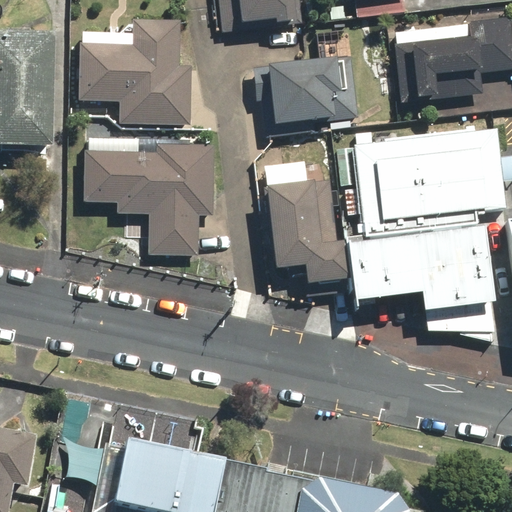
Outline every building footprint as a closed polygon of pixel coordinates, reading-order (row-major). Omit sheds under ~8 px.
[(296,0),(216,0),(221,37),(300,28),(296,0)] [(431,84),(511,73),(511,49),(508,22),(392,37),(394,49),(390,49),(398,108),(433,104),(431,84)] [(118,130),(188,129),(188,70),(179,70),(179,27),(132,27),(132,50),(77,50),(77,106),(118,106),(118,130)] [(48,40),(0,39),(0,152),(47,153),(48,40)] [(348,61),(264,74),(273,134),(357,121),(348,61)] [(493,133),(347,155),(358,228),(504,206),(493,133)] [(147,219),(146,259),(196,261),(197,219),(210,219),(211,150),(154,149),(154,158),(83,156),(82,207),(115,208),(114,218),(147,219)] [(326,185),(260,193),(271,277),(300,273),(302,292),(344,286),(339,249),(334,250),(326,185)] [(481,233),(343,253),(351,311),(418,302),(420,320),(492,309),(481,233)] [(5,511),(7,495),(23,497),(30,441),(0,437),(0,511),(5,511)] [(401,511),(395,502),(121,449),(109,511),(114,511),(401,511)]
